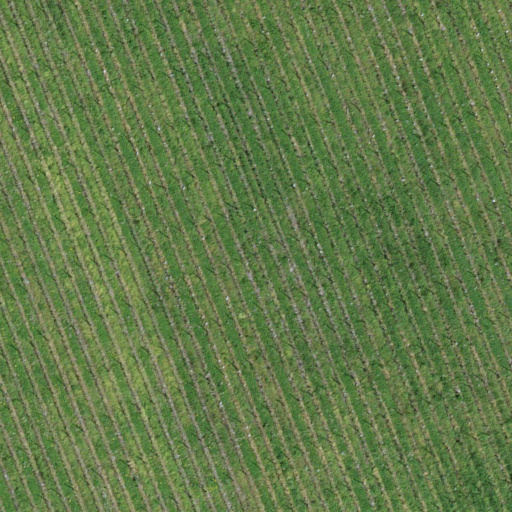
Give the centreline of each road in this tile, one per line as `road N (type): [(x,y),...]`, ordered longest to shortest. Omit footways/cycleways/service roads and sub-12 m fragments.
road 1 (motorway): [(0,345),(511,2)]
road 2 (motorway): [(282,0),(0,194)]
